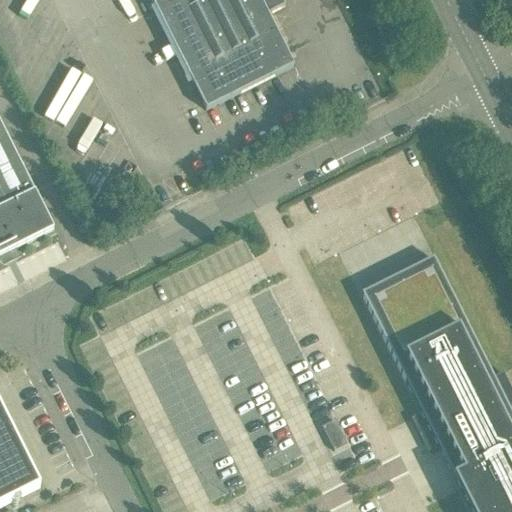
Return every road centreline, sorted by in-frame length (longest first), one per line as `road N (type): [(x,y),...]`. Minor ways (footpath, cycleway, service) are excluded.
road 1 (unclassified): [(38,305),(493,84)]
road 2 (unclassified): [(137,511),(38,305)]
road 3 (unknown): [(97,277),(0,101)]
